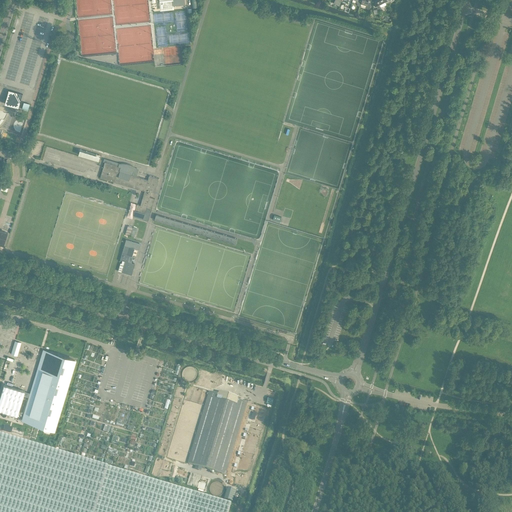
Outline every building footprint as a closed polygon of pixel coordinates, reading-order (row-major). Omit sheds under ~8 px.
[(362,0),(361,4),(367,6),(366,8),(369,9),(371,3),(368,2),(368,0),(362,0)] [(385,2),(383,0),(377,0),(378,1),(375,3),(378,8),(381,7),(382,7),(386,5),(385,2)] [(9,91),(6,101),(5,102),(7,105),(8,105),(18,108),(23,95),(9,91)] [(98,161),(100,155),(79,149),(78,155),(98,161)] [(148,179),(136,176),(138,169),(136,169),(134,167),(131,166),(129,165),(127,164),(126,164),(122,164),(119,164),(117,163),(104,159),(103,162),(104,162),(99,178),(144,191),(140,205),(136,204),(136,206),(139,207),(139,205),(146,207),(143,219),(148,221),(154,198),(149,197),(152,190),(155,191),(159,178),(149,175),(148,179)] [(139,207),(136,206),(132,216),(143,219),(146,207),(139,205),(139,207)] [(156,215),(154,220),(232,243),(235,244),(237,239),(232,237),(156,215)] [(119,259),(120,259),(124,261),(121,272),(131,274),(134,264),(127,262),(129,255),(131,256),(133,248),(138,249),(140,243),(125,239),(119,259)] [(15,341),(11,354),(17,356),(21,343),(15,341)] [(4,385),(0,398),(0,410),(18,415),(23,396),(28,397),(21,421),(55,431),(76,359),(43,349),(30,393),(25,392),(25,391),(4,385)] [(209,390),(187,463),(226,475),(248,401),(209,390)] [(0,511),(94,511),(108,466),(0,433),(0,511)] [(108,466),(94,511),(228,511),(231,503),(108,466)] [(198,488),(208,491),(211,480),(201,477),(200,482),(199,482),(198,488)]
